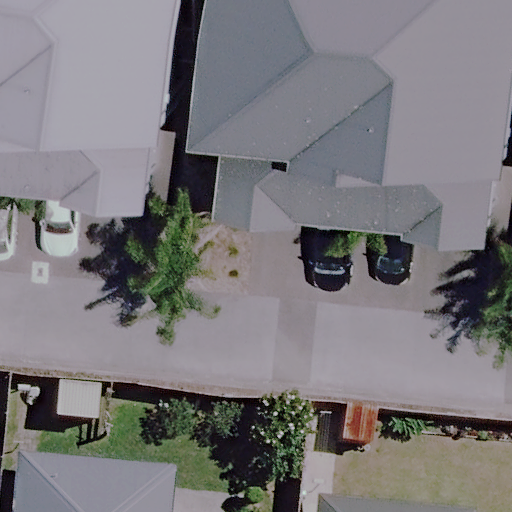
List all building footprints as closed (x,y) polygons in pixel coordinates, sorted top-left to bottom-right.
[(0,0),(0,148),(44,152),(54,0),(0,0)] [(205,82),(210,0),(54,0),(44,152),(91,155),(91,160),(174,165),(180,80),(205,82)] [(257,85),(250,181),(334,187),(335,182),(390,186),(402,0),(248,0),(242,84),(257,85)] [(511,0),(402,0),(390,186),(437,189),(437,194),(511,199),(511,0)] [(149,511),(152,485),(0,472),(0,511),(149,511)]
